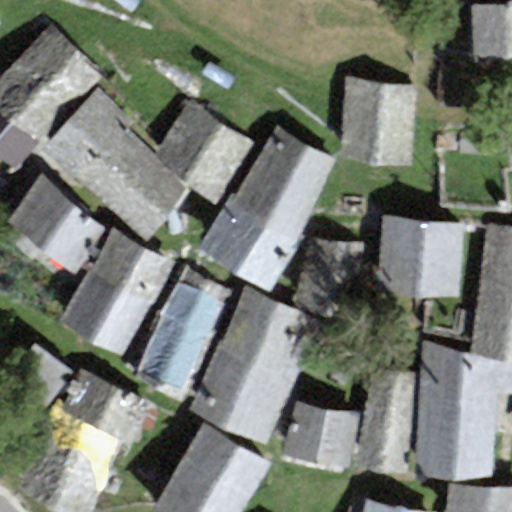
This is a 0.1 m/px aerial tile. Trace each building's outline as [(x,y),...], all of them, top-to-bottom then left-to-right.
[(511,0),(461,0),(457,0),(461,54),(511,50),(511,0)] [(0,147),(98,76),(51,11),(0,47),(0,147)] [(396,84),(341,79),(335,138),(390,144),(396,84)] [(178,89),(135,150),(183,184),(172,199),(192,213),(246,137),(178,89)] [(135,150),(92,103),(47,143),(132,236),(172,199),(183,184),(135,150)] [(337,156),(263,123),(204,241),(275,280),(337,156)] [(92,224),(36,178),(0,220),(0,234),(49,275),(92,224)] [(442,222),(369,215),(362,278),(435,286),(442,222)] [(511,224),(480,218),(453,335),(511,348),(511,224)] [(157,260),(98,228),(51,313),(110,345),(157,260)] [(309,230),(299,295),(330,299),(339,235),(309,230)] [(225,294),(170,265),(121,359),(177,388),(225,294)] [(323,313),(249,280),(190,397),(261,437),(323,313)] [(475,358),(411,354),(406,462),(469,465),(475,358)] [(401,379),(360,371),(345,452),(386,459),(401,379)] [(112,440),(38,403),(12,463),(84,500),(112,440)] [(333,414),(284,404),(274,452),(324,462),(333,414)] [(223,511),(246,466),(171,429),(138,504),(151,511),(223,511)] [(503,511),(506,490),(436,487),(431,511),(503,511)] [(411,511),(353,494),(347,511),(411,511)]
